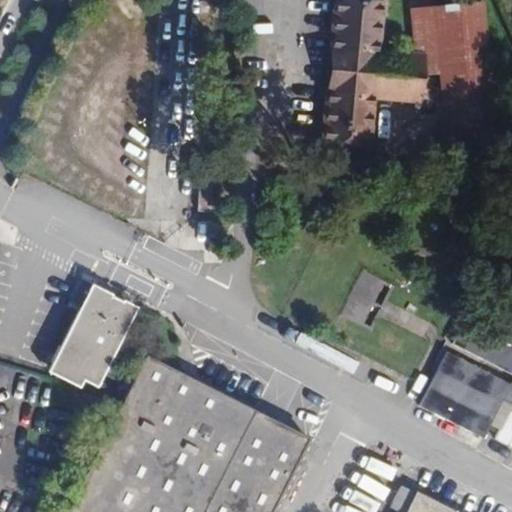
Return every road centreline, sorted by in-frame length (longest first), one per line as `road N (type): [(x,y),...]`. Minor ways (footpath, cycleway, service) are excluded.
road 1 (unknown): [(155,278),(169,23),(188,0)]
road 2 (unknown): [(362,399),(304,511)]
